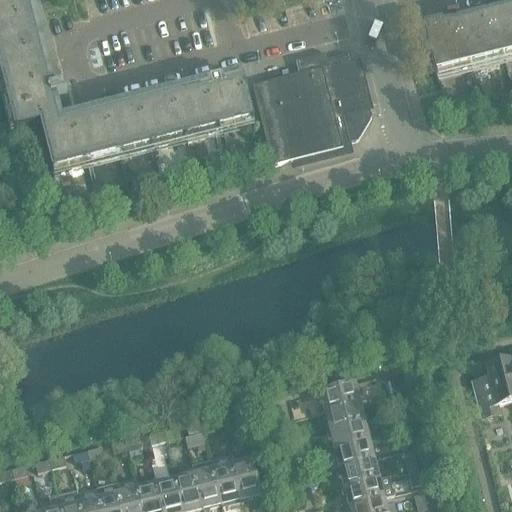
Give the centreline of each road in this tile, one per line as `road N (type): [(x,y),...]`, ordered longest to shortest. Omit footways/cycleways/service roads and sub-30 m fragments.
road 1 (residential): [(0,286),(386,165),(410,145)]
road 2 (tertiary): [(410,145),(367,0)]
